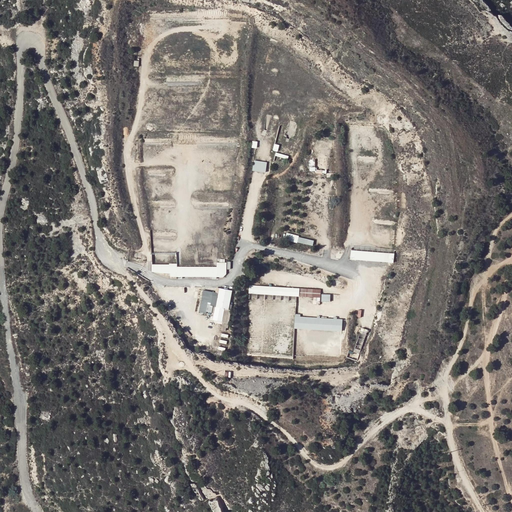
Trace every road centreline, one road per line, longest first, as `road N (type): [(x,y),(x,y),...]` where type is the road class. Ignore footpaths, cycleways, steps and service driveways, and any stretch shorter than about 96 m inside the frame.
road 1 (track): [(446,421),(417,411),(391,414),(337,465),(321,465),(245,401),(203,384),(166,321),(110,256)]
road 2 (unclassified): [(110,256),(32,40),(20,42),(21,92),(0,205)]
road 3 (unclassified): [(0,259),(24,485),(37,511)]
road 4 (track): [(511,211),(496,225),(466,324),(439,376)]
road 5 (track): [(439,376),(448,437),(482,511)]
